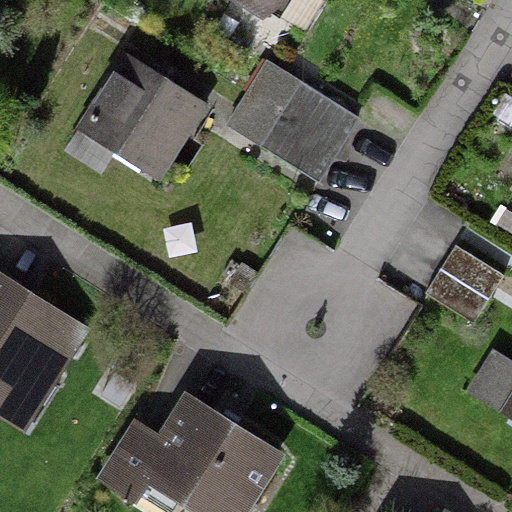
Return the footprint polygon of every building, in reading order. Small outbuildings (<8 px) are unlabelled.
[(240,0),(276,23),(291,0),(240,0)] [(174,167),(225,87),(145,36),(94,116),(174,167)] [(511,83),(493,72),(429,174),(486,210),(511,167),(511,83)] [(304,82),(284,116),(335,146),(355,113),(304,82)] [(315,181),(335,146),(284,116),(263,151),(315,181)] [(455,246),(426,292),(473,321),(502,275),(455,246)] [(10,253),(0,269),(0,394),(19,407),(85,299),(10,253)] [(511,370),(491,404),(511,417),(511,370)] [(249,490),(269,459),(186,404),(129,490),(162,511),(214,511),(235,481),(249,490)]
